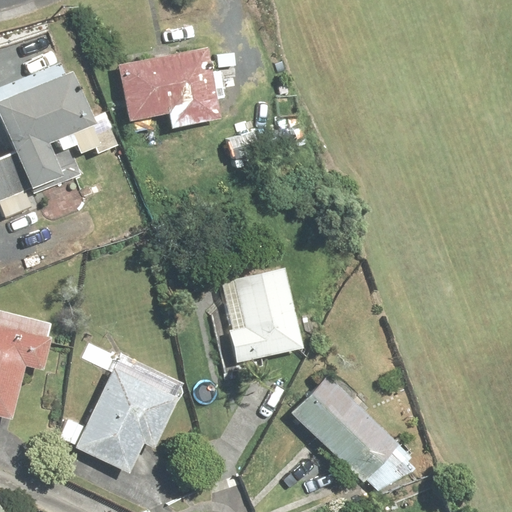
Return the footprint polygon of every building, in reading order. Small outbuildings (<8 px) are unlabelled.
[(210,43),(117,55),(124,115),(164,110),(166,125),(220,118),(210,43)] [(0,143),(0,199),(74,165),(60,134),(97,117),(73,64),(0,97),(0,126),(6,141),(0,143)] [(218,274),(233,356),(303,343),(288,261),(218,274)] [(0,412),(14,416),(27,360),(44,364),(55,313),(0,301),(0,412)] [(111,358),(74,442),(130,466),(140,442),(155,449),(181,388),(111,358)] [(325,365),(287,406),(380,491),(409,461),(393,446),(403,436),(325,365)] [(13,511),(0,495),(0,511),(13,511)] [(395,511),(389,499),(357,511),(395,511)]
